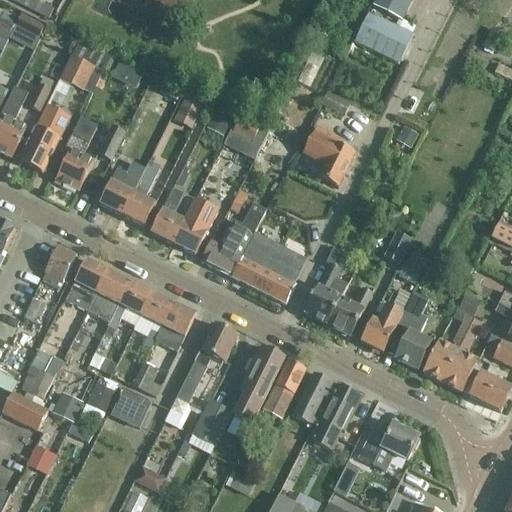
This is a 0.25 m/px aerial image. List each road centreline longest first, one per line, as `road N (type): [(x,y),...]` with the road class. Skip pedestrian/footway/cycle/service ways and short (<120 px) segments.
road 1 (residential): [(276,337),(446,0)]
road 2 (residential): [(276,337),(0,197)]
road 3 (residential): [(470,462),(456,429),(276,337)]
